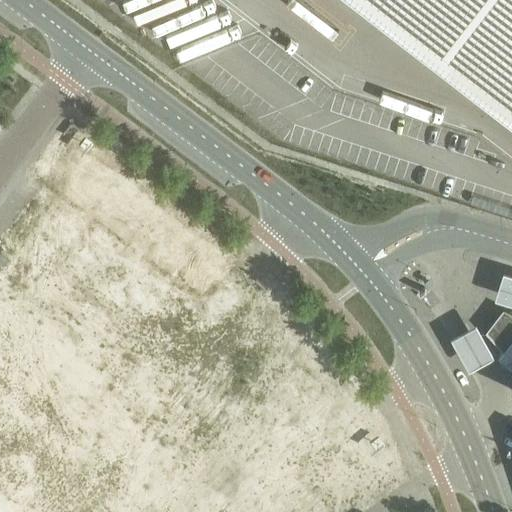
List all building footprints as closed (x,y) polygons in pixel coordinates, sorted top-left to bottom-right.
[(511,0),(364,0),(511,114),(511,0)] [(22,274),(0,303),(0,465),(2,466),(27,486),(53,505),(61,511),(357,511),(385,492),(330,451),(345,432),(125,265),(124,266),(65,222),(24,275),(22,274)] [(511,265),(500,262),(492,289),(511,294),(511,265)] [(499,356),(511,365),(511,315),(506,311),(490,331),(507,345),(499,356)] [(475,315),(450,328),(468,361),(493,348),(475,315)] [(2,466),(0,468),(0,511),(6,511),(27,486),(2,466)] [(27,486),(6,511),(47,511),(53,505),(27,486)]
